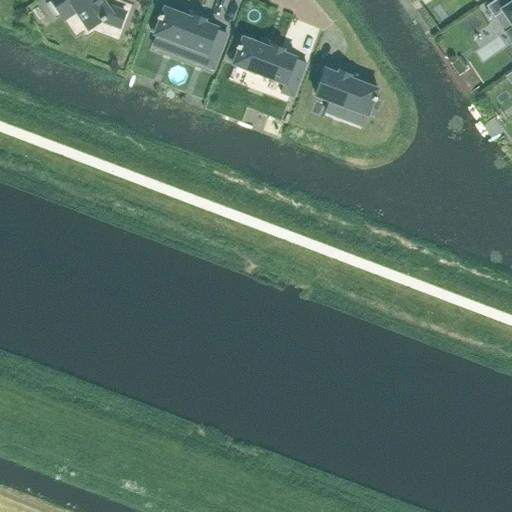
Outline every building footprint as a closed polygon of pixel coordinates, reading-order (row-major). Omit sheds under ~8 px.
[(55,0),(65,14),(73,8),(88,30),(101,22),(102,24),(104,23),(119,28),(124,13),(106,6),(101,0),(55,0)] [(511,0),(496,0),(486,7),(494,18),(503,12),(511,25),(511,27),(504,33),(511,45),(511,0)] [(164,9),(163,12),(161,11),(158,19),(155,18),(150,32),(155,34),(154,35),(192,50),(188,61),(214,71),(225,40),(214,36),(217,29),(204,24),(205,21),(195,17),(193,20),(164,9)] [(234,48),(229,61),(234,63),(233,65),(284,84),(281,93),(293,98),(306,64),(295,60),(295,58),(282,54),(283,51),(273,46),(272,49),(243,39),(242,42),(239,41),(236,49),(234,48)] [(325,70),(315,96),(368,116),(368,114),(373,116),(378,103),(376,102),(379,94),(376,93),(378,90),(349,79),(350,76),(339,72),(338,75),(325,70)]
